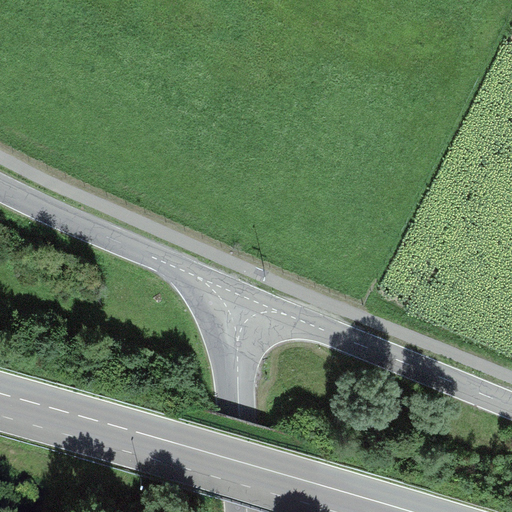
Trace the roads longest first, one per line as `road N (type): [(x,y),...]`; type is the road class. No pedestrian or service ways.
road 1 (primary): [(405,511),(85,417)]
road 2 (tertiary): [(511,406),(288,315),(241,309)]
road 3 (tertiary): [(0,186),(195,275),(241,309)]
road 4 (tertiary): [(85,417),(315,511)]
road 5 (tertiary): [(241,309),(235,420),(244,511)]
